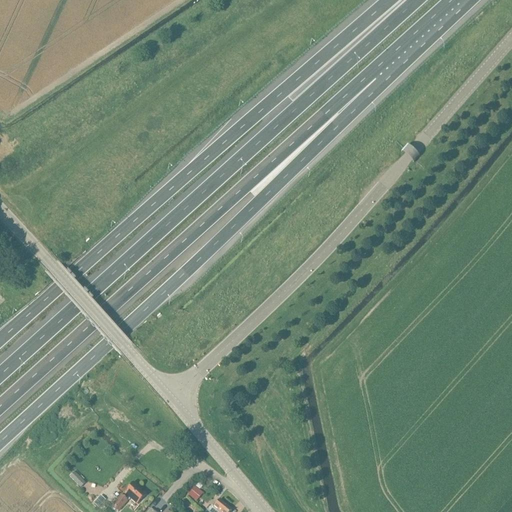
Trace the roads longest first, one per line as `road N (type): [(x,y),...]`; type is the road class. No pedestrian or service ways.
road 1 (motorway): [(417,0),(0,375)]
road 2 (motorway): [(0,442),(343,120),(372,76)]
road 3 (motorway): [(389,0),(0,339)]
road 4 (unclassified): [(169,399),(314,262),(511,38)]
road 5 (motorway): [(0,406),(372,76)]
road 6 (track): [(0,200),(288,0)]
road 7 (tertiary): [(169,399),(0,212)]
road 8 (tertiary): [(250,493),(169,399)]
